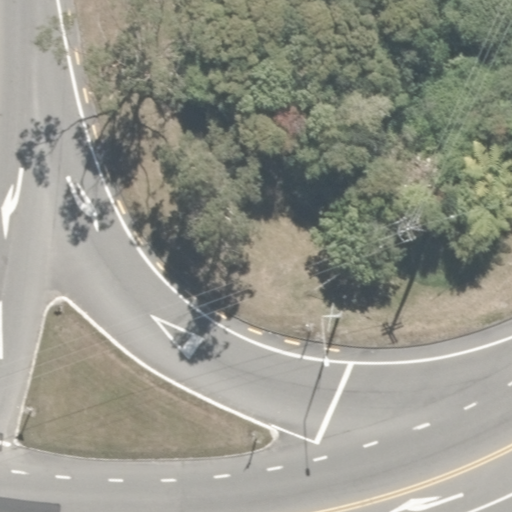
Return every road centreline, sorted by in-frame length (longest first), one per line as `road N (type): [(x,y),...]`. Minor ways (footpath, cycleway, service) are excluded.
road 1 (primary): [(30,140),(107,276),(224,366),(325,404),(420,416),(511,411)]
road 2 (primary): [(286,511),(348,501),(511,442)]
road 3 (primary): [(30,140),(0,286)]
road 4 (primary): [(26,0),(30,140)]
